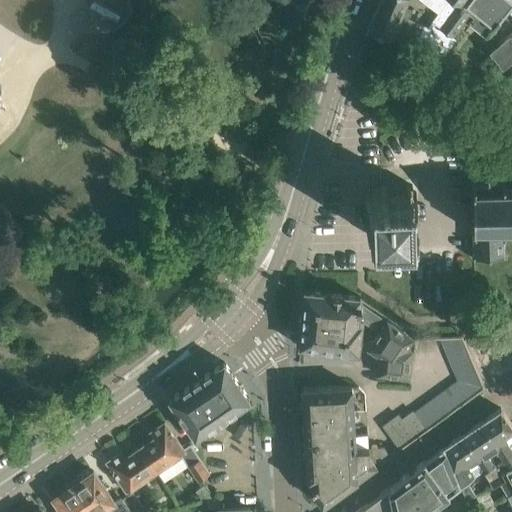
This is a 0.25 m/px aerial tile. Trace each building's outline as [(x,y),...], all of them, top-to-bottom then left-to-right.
[(379,0),(367,29),(389,39),(390,37),(413,46),(413,45),(428,26),(400,13),(405,0),(379,0)] [(428,26),(413,45),(422,51),(423,50),(439,61),(450,45),(456,39),(453,35),(466,18),(469,14),(461,7),(466,0),(467,0),(469,1),(469,0),(447,0),(447,1),(439,12),(428,26)] [(423,0),(439,12),(447,1),(447,0),(423,0)] [(467,0),(466,0),(461,7),(469,14),(471,15),(466,21),(484,35),(492,24),(494,25),(502,16),(511,3),(511,1),(510,0),(469,0),(469,1),(467,0)] [(64,23),(72,13),(57,1),(49,11),(64,23)] [(511,31),(489,50),(509,74),(511,71),(511,59),(511,58),(511,31)] [(450,45),(439,61),(459,71),(465,63),(458,51),(450,45)] [(474,255),(471,258),(473,260),(476,257),(502,256),(504,259),(507,256),(504,254),(504,233),(505,233),(505,229),(511,228),(511,190),(507,191),(507,187),(505,186),(504,166),(507,163),(504,161),(503,163),(474,163),(472,161),(469,163),(472,166),(474,255)] [(373,239),(375,239),(379,239),(379,232),(408,231),(408,238),(414,238),(413,231),(416,231),(416,225),(413,225),(413,198),(416,198),(416,192),(412,192),(412,185),(406,185),(406,193),(387,193),(387,188),(381,186),(377,189),(377,186),(371,187),(371,193),(364,194),(365,200),(372,199),(373,226),(366,226),(366,232),(373,232),(373,239)] [(363,319),(380,330),(386,320),(359,302),(360,296),(305,291),(299,346),(360,352),(363,319)] [(415,337),(387,318),(380,330),(366,349),(378,357),(376,376),(409,379),(413,350),(408,348),(415,337)] [(456,379),(414,410),(427,428),(483,387),(461,335),(438,337),(456,379)] [(224,362),(169,399),(195,437),(209,427),(219,442),(238,430),(228,415),(250,400),(224,362)] [(367,434),(353,435),(350,385),(301,388),(302,400),(300,400),(300,406),(302,405),(303,425),(301,425),(301,431),(304,431),(305,450),(302,450),(303,456),(305,456),(307,480),(309,480),(309,483),(311,487),(312,490),(322,505),(356,480),(356,477),(360,477),(376,465),(374,463),(387,453),(381,447),(367,448),(367,434)] [(511,425),(501,409),(482,421),(499,446),(496,448),(509,469),(511,467),(511,452),(505,442),(511,437),(511,425)] [(398,414),(383,425),(388,432),(397,445),(400,448),(425,430),(427,428),(414,410),(412,412),(412,411),(401,419),(398,414)] [(482,421),(464,433),(481,458),(476,461),(482,470),(491,487),(499,483),(499,484),(507,480),(506,479),(503,472),(507,470),(509,469),(496,448),(499,446),(482,421)] [(190,443),(183,448),(165,422),(150,432),(153,437),(138,447),(155,471),(163,481),(187,464),(198,481),(210,473),(190,443)] [(464,433),(444,446),(460,485),(466,499),(465,500),(465,502),(476,496),(476,495),(475,495),(466,481),(482,470),(476,461),(481,458),(464,433)] [(399,479),(387,488),(393,511),(425,511),(449,495),(448,494),(457,488),(460,485),(444,446),(435,453),(424,461),(424,460),(398,479),(399,479)] [(138,447),(124,457),(121,451),(106,462),(126,491),(155,471),(138,447)] [(507,480),(499,484),(506,496),(511,492),(511,467),(509,469),(507,470),(503,472),(506,479),(507,480)] [(130,511),(120,497),(113,501),(104,487),(93,470),(90,472),(87,472),(81,475),(81,479),(73,484),(91,511),(130,511)] [(55,496),(53,498),(62,511),(91,511),(73,484),(65,489),(62,489),(56,492),(55,496)] [(393,511),(387,488),(355,511),(393,511)] [(122,499),(120,496),(120,497),(130,511),(139,511),(144,509),(132,492),(122,499)] [(476,496),(465,502),(469,511),(474,511),(482,508),(476,496)]
